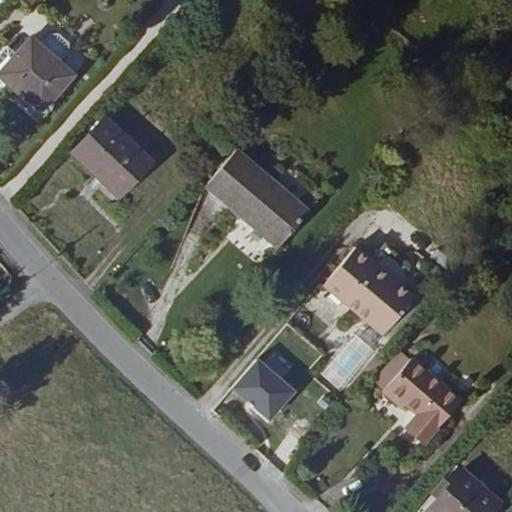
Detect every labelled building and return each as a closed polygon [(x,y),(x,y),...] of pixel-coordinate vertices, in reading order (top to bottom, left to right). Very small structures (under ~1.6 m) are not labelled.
[(368,27),(348,9),(338,21),(358,38),(368,27)] [(59,33),(49,44),(67,62),(77,51),(77,42),(68,33),(59,33)] [(45,109),(80,74),(67,62),(49,44),(40,35),(24,50),(5,69),(45,109)] [(0,74),(5,69),(24,50),(14,40),(0,53),(0,74)] [(123,200),(154,165),(108,124),(77,159),(123,200)] [(281,251),(312,214),(244,155),(213,191),(281,251)] [(376,328),(389,338),(421,303),(364,253),(329,289),(376,328)] [(380,347),(389,338),(376,328),(368,337),(380,347)] [(414,361),(389,392),(407,409),(410,406),(422,417),(413,428),(430,442),(464,404),(414,361)] [(501,511),(508,504),(470,474),(440,511),(501,511)]
